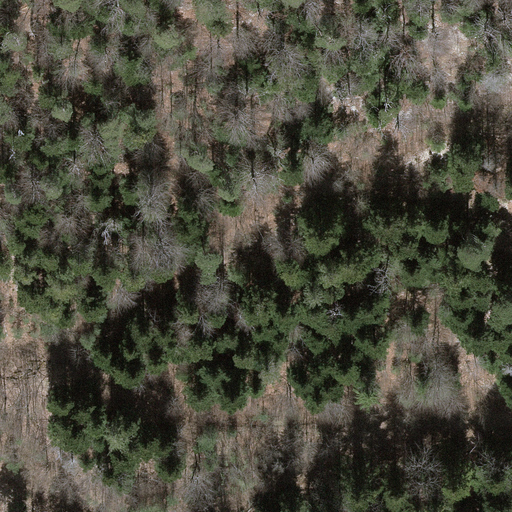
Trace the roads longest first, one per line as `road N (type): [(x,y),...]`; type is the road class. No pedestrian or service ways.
road 1 (track): [(0,307),(94,387),(150,406),(234,421),(412,427)]
road 2 (track): [(214,511),(412,427),(474,416),(511,419)]
